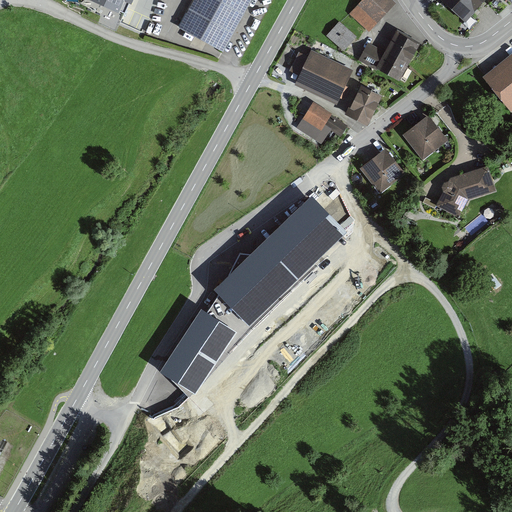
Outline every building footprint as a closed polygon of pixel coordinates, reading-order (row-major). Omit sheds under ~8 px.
[(134,0),(84,0),(127,19),(134,0)] [(250,0),(193,0),(178,29),(222,53),(250,0)] [(365,0),(349,16),(363,31),(391,4),(386,0),(365,0)] [(438,0),(461,22),(482,2),(479,0),(438,0)] [(353,36),(339,23),(327,35),(341,49),(353,36)] [(396,79),(413,44),(391,33),(382,52),(375,67),(374,68),(396,79)] [(382,52),(366,44),(358,59),(375,67),(382,52)] [(511,51),(482,78),(511,113),(511,51)] [(349,71),(308,53),(294,84),(335,102),(349,71)] [(379,95),(359,84),(345,110),(366,121),(379,95)] [(347,125),(310,106),(298,129),(323,142),(328,131),(340,138),(347,125)] [(445,144),(427,118),(404,134),(421,160),(445,144)] [(402,172),(385,150),(361,169),(378,191),(402,172)] [(453,218),(468,198),(494,190),(486,167),(448,179),(450,184),(449,186),(447,183),(443,182),(439,185),(439,189),(441,193),(444,193),(435,205),(453,218)] [(347,234),(312,198),(214,291),(249,327),(347,234)] [(335,275),(321,261),(304,277),(318,292),(335,275)] [(236,333),(202,311),(161,372),(196,395),(236,333)] [(305,343),(281,367),(288,374),(312,351),(305,343)]
